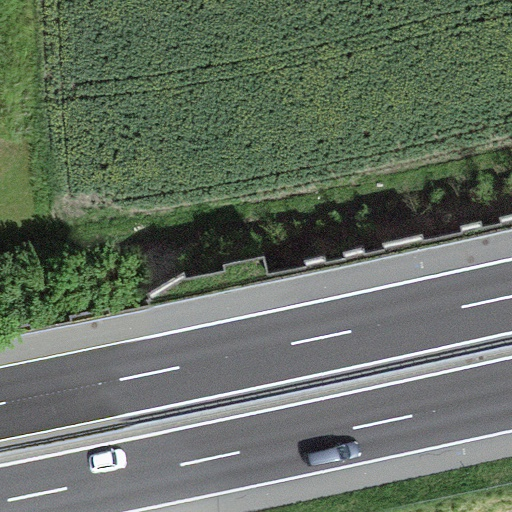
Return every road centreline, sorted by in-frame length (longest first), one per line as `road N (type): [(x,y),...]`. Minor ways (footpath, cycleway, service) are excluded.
road 1 (motorway): [(511,294),(0,402)]
road 2 (motorway): [(0,500),(511,392)]
